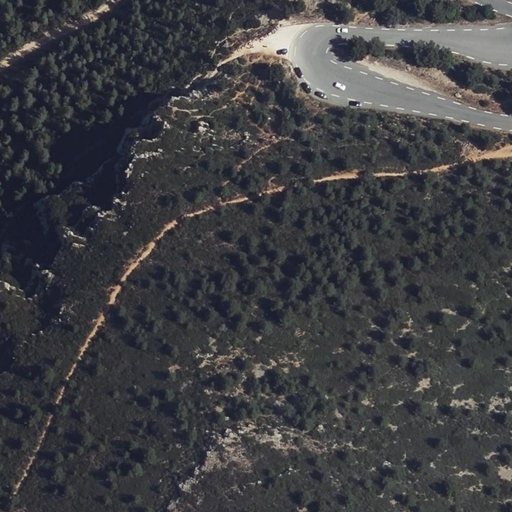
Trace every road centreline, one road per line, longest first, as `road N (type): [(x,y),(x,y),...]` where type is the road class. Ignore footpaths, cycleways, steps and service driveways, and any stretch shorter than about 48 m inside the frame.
road 1 (tertiary): [(511,38),(341,32),(317,37),(308,52),(311,67),(333,83),(511,123)]
road 2 (track): [(0,66),(115,0)]
